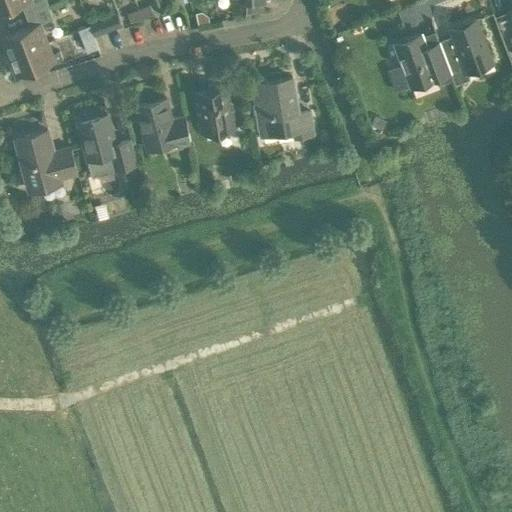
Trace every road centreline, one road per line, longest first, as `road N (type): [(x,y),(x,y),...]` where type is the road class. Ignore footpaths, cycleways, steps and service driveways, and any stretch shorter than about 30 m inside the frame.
road 1 (track): [(356,305),(73,397),(0,403)]
road 2 (residential): [(0,98),(145,53),(309,21)]
road 3 (residential): [(363,152),(309,21)]
